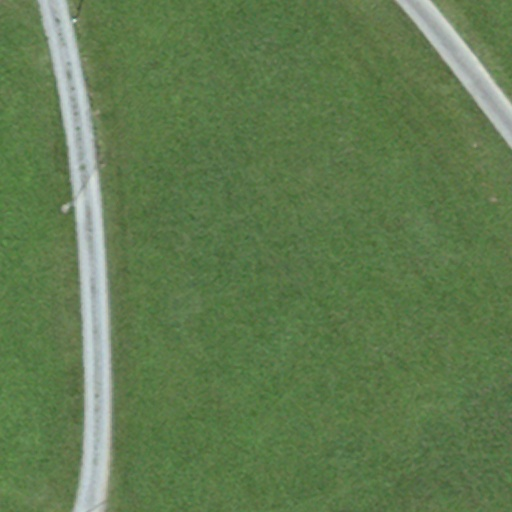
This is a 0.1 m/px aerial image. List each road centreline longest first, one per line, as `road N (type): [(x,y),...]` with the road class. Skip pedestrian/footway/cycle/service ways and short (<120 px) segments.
road 1 (track): [(85,511),(97,371),(91,236),(52,0)]
road 2 (residential): [(422,0),(511,118)]
